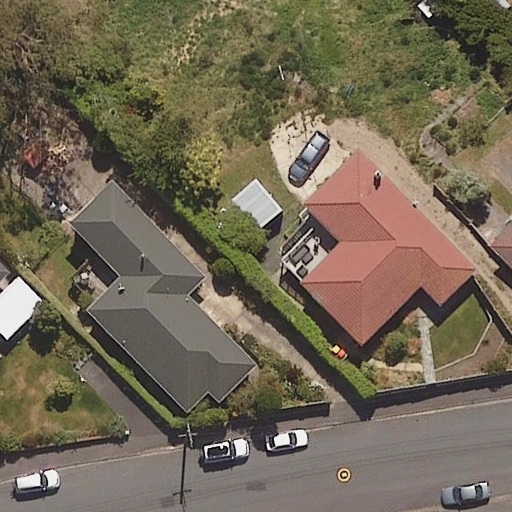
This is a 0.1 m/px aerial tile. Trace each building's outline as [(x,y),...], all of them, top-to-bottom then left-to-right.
[(511,81),(511,66),(490,46),(470,68),(500,95),(511,81)] [(470,277),(352,158),(298,211),(336,249),(294,290),(355,351),(417,290),(436,309),(470,277)] [(186,296),(203,280),(113,186),(72,225),(126,282),(93,314),(189,414),(211,392),(221,403),(256,369),(186,296)] [(511,224),(491,245),(511,266),(511,224)] [(0,284),(10,274),(0,263),(0,284)]
